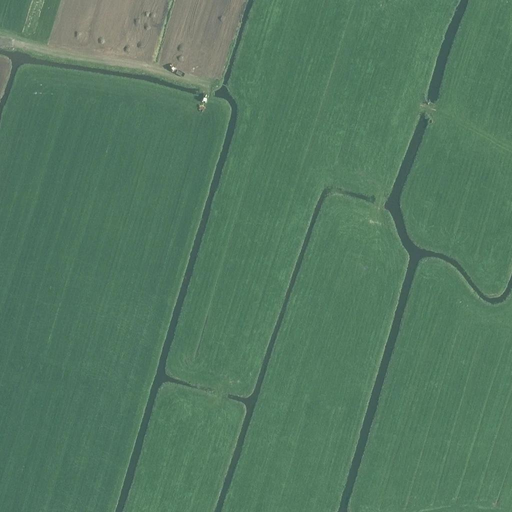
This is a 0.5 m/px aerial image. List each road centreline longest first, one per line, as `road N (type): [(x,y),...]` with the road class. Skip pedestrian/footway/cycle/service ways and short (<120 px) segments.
road 1 (track): [(208,84),(0,45)]
road 2 (track): [(397,163),(419,107),(318,162)]
road 3 (track): [(419,107),(455,122),(488,0)]
road 4 (track): [(183,205),(208,84)]
